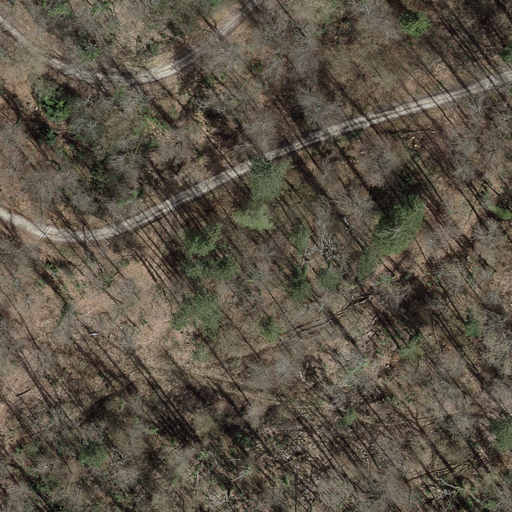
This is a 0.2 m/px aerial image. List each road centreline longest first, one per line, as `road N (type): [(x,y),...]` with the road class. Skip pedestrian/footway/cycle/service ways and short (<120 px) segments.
road 1 (track): [(0,211),(39,231),(82,237),(129,225),(268,156),(511,73)]
road 2 (track): [(254,0),(191,57),(155,74),(118,77),(50,59),(0,15)]
